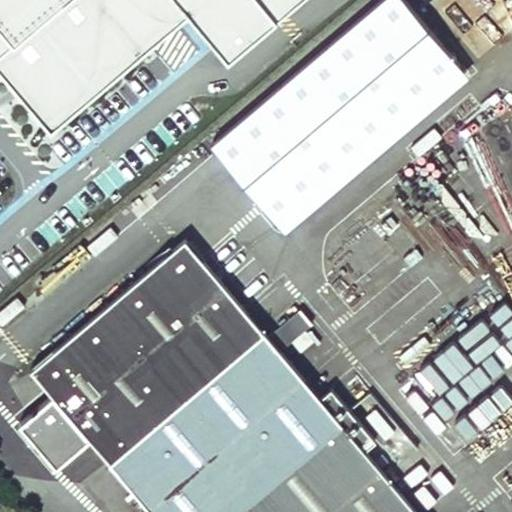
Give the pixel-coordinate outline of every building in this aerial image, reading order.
[(0,0),(0,37),(11,50),(0,60),(0,76),(52,136),(188,19),(229,66),(304,0),(0,0)] [(280,230),(469,76),(406,0),(376,0),(262,93),(258,88),(200,135),(262,209),(262,208),(280,230)] [(0,60),(11,50),(0,37),(0,60)] [(416,511),(270,340),(184,238),(31,368),(152,511),(416,511)] [(339,293),(360,308),(372,292),(352,276),(339,293)] [(279,323),(289,338),(310,324),(300,309),(279,323)]
